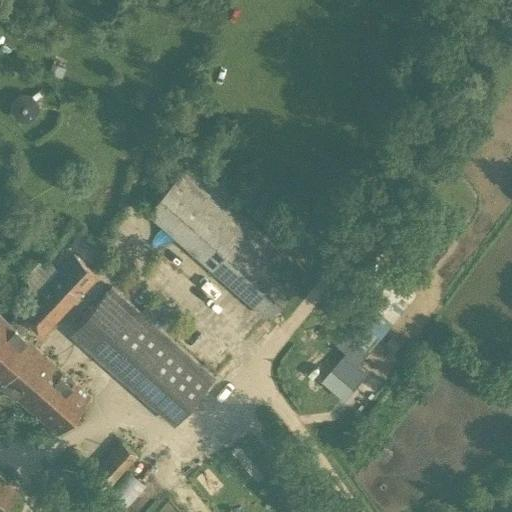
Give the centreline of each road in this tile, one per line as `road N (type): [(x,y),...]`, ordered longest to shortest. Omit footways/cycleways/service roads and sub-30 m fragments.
road 1 (track): [(355,511),(254,376),(362,218),(416,63),(422,0)]
road 2 (track): [(317,0),(284,116)]
